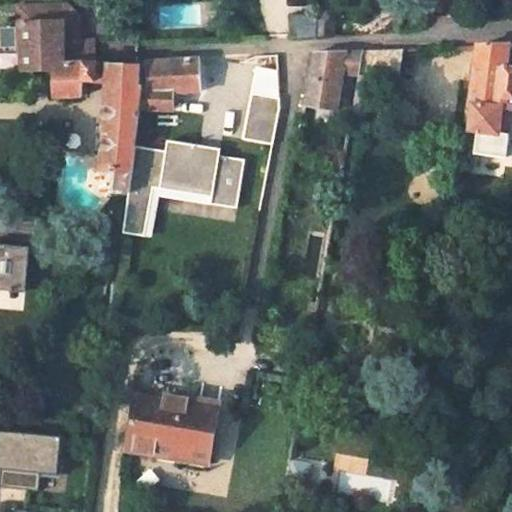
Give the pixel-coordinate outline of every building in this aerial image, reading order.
[(337,0),(321,0),(319,15),(317,36),(334,36),(337,20),(335,19),(337,0)] [(52,64),(63,64),(84,63),(94,63),(92,40),(80,42),(78,4),(26,6),(26,22),(22,23),(23,49),(23,52),(23,72),(52,71),(52,64)] [(18,7),(18,50),(23,49),(22,23),(26,22),(26,6),(18,7)] [(372,18),(352,19),(353,35),(399,32),(399,27),(402,26),(401,11),(371,13),(372,18)] [(301,16),(291,16),(291,38),(317,36),(319,15),(301,16)] [(509,44),(478,45),(470,105),(473,106),(473,108),(468,108),(466,110),(464,121),(466,125),(471,125),(470,130),(478,131),(475,153),(506,157),(511,106),(511,54),(508,54),(509,44)] [(401,49),(364,50),(360,69),(397,77),(401,49)] [(337,112),(343,74),(358,78),(359,74),(359,73),(360,69),(364,50),(313,53),(304,104),(304,105),(337,112)] [(147,66),(139,65),(139,87),(143,88),(140,109),(172,110),(172,92),(177,92),(202,91),(200,59),(146,61),(147,66)] [(63,64),(52,64),(52,71),(53,97),(81,96),(82,80),(84,63),(63,64)] [(94,63),(84,63),(82,80),(109,82),(107,123),(106,137),(102,169),(114,170),(110,192),(129,193),(135,146),(140,109),(143,88),(139,87),(139,65),(94,63)] [(253,63),(249,88),(278,94),(282,69),(253,63)] [(371,75),(359,73),(359,74),(358,78),(351,112),(364,115),(371,75)] [(240,134),(269,140),(278,94),(249,88),(240,134)] [(161,149),(135,146),(129,193),(123,233),(145,236),(150,193),(156,194),(157,188),(208,195),(207,201),(233,205),(240,156),(193,150),(194,144),(162,139),(161,149)] [(0,289),(19,291),(20,288),(25,288),(29,246),(0,242),(0,289)] [(164,401),(137,397),(127,450),(209,464),(219,404),(165,394),(164,401)] [(59,475),(63,439),(0,431),(0,468),(2,469),(0,487),(39,491),(41,473),(59,475)] [(306,491),(311,465),(292,461),(287,488),(306,491)]
